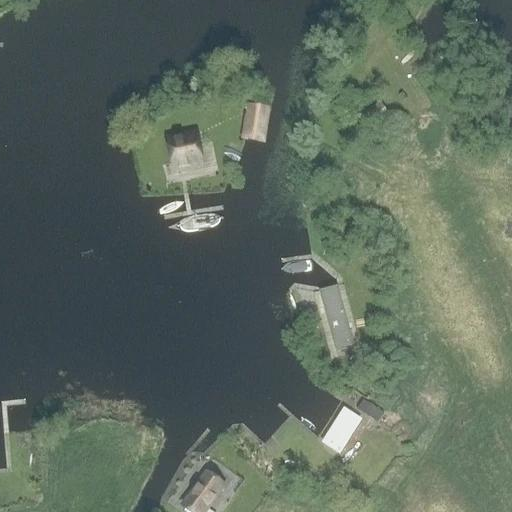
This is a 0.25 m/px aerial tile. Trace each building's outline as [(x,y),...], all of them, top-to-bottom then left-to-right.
[(389,115),(380,103),(363,115),(377,135),(398,121),(392,113),(389,115)] [(250,105),(249,105),(244,140),(245,140),(263,143),(268,108),(250,105)] [(175,175),(185,173),(184,170),(202,166),(197,138),(169,144),(175,175)] [(340,284),(317,289),(335,354),(357,350),(340,284)] [(362,402),(357,411),(377,423),(383,415),(362,402)] [(368,421),(339,403),(316,440),(344,456),(368,421)] [(10,431),(0,432),(0,473),(13,473),(10,431)] [(189,511),(208,511),(227,487),(205,470),(180,500),(178,502),(189,511)]
